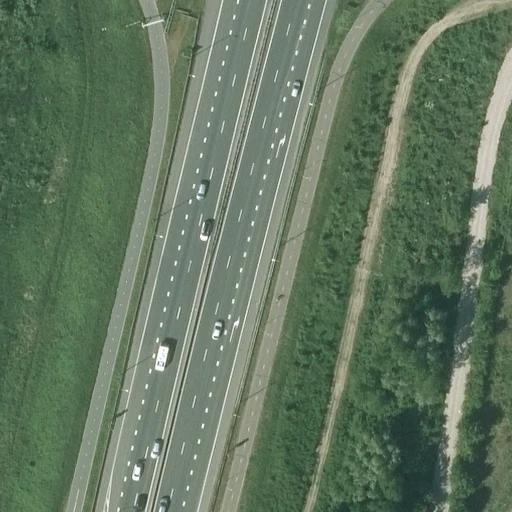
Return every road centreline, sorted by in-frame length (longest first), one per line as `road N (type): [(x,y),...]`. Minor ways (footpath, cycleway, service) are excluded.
road 1 (motorway): [(169,511),(296,0)]
road 2 (motorway): [(253,0),(133,511)]
road 3 (track): [(511,65),(498,97),(437,511)]
